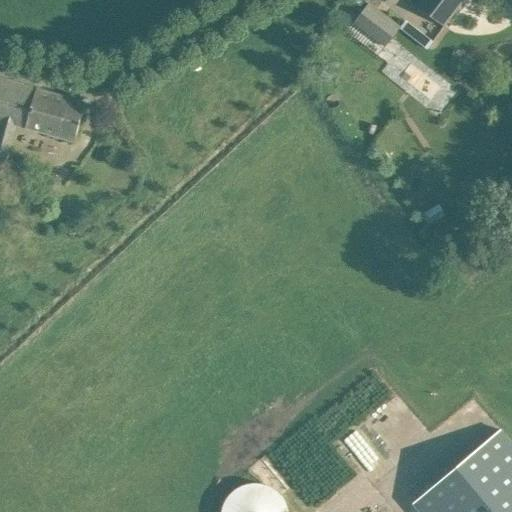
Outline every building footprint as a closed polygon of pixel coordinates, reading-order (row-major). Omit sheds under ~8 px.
[(444,26),(464,0),(420,0),(417,5),(444,26)] [(369,3),(354,22),(386,46),(401,27),(369,3)] [(0,183),(17,123),(75,140),(86,103),(0,77),(0,183)] [(54,173),(53,173),(51,173),(49,174),(47,175),(46,176),(45,177),(43,178),(43,180),(42,182),(42,184),(42,185),(43,187),(43,189),(44,190),(46,192),(47,193),(49,193),(50,194),(52,194),(54,194),(56,194),(58,193),(59,192),(60,191),(61,189),(62,188),(63,186),(63,184),(63,182),(62,180),(62,179),(61,177),(59,176),(58,175),(56,174),(54,173)] [(511,511),(511,442),(501,429),(414,502),(422,511),(511,511)] [(287,511),(288,511),(286,505),(283,498),(277,490),(269,485),(261,483),(252,483),(245,483),(239,487),(230,494),(225,499),(222,508),(221,511),(287,511)]
